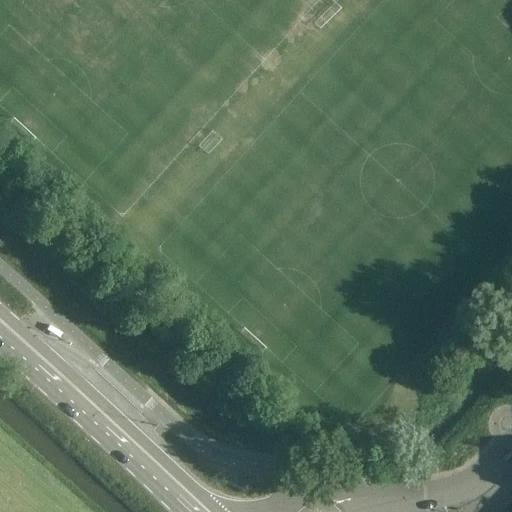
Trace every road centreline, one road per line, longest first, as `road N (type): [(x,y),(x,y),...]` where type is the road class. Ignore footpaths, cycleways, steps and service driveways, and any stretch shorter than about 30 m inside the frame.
road 1 (secondary): [(198,511),(0,332)]
road 2 (unclassified): [(449,490),(317,497),(288,511)]
